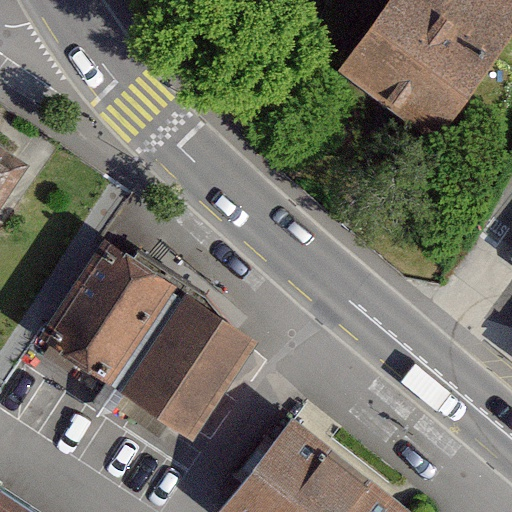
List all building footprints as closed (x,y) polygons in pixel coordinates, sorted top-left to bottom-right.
[(511,43),(511,0),(385,0),(334,70),(391,113),(436,146),(511,43)] [(0,193),(26,154),(0,136),(0,193)] [(253,330),(100,226),(34,322),(187,426),(253,330)] [(407,511),(414,504),(302,410),(220,507),(225,511),(407,511)] [(21,511),(0,500),(0,511),(21,511)]
